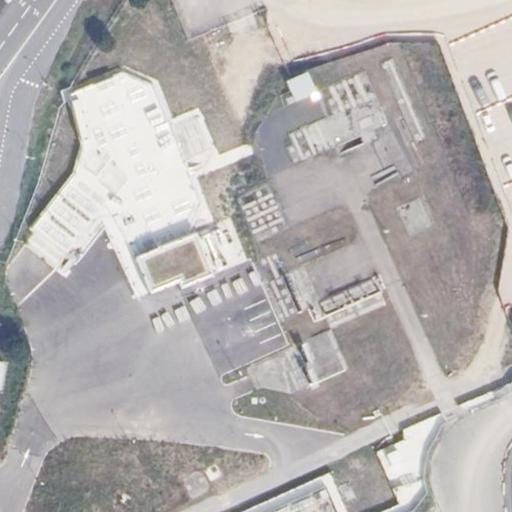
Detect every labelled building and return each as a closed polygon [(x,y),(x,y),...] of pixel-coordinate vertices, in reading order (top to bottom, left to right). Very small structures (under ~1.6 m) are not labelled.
[(366,0),(333,0),(346,49),(377,41),(366,0)] [(284,79),(293,101),(315,92),(306,69),(284,79)] [(370,140),(347,149),(363,190),(423,166),(403,115),(366,129),(370,140)] [(156,129),(164,167),(192,162),(184,124),(156,129)] [(140,180),(99,142),(81,161),(122,199),(140,180)] [(252,240),(287,226),(269,181),(235,194),(252,240)] [(298,344),(316,381),(344,367),(326,330),(298,344)]
